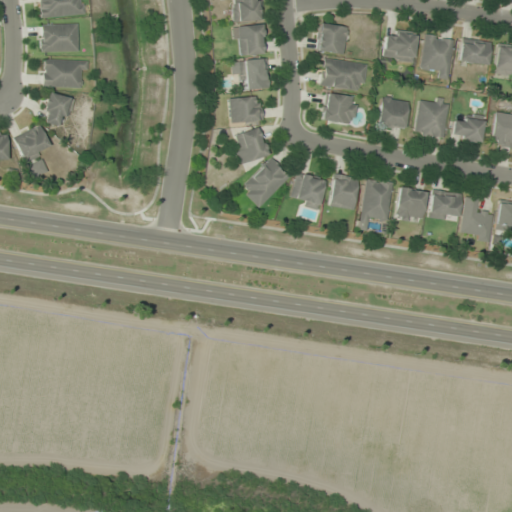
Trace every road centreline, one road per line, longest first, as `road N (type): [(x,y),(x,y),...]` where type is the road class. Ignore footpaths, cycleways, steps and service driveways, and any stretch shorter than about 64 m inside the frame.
road 1 (secondary): [(511,294),(0,217)]
road 2 (secondary): [(0,260),(511,336)]
road 3 (residential): [(179,0),(185,84),(163,243)]
road 4 (residential): [(283,4),(382,1),(511,18)]
road 5 (residential): [(511,172),(292,132)]
road 6 (residential): [(292,132),(282,0)]
